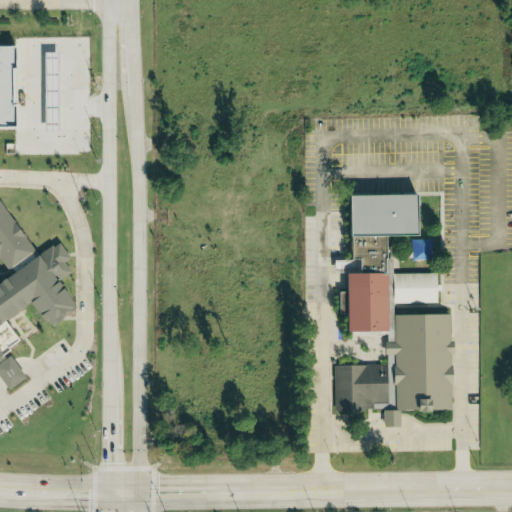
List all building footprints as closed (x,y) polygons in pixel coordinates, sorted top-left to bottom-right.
[(0,45),(14,45),(14,67),(10,67),(11,103),(16,103),(16,129),(0,129),(0,45)] [(342,195),(343,259),(353,259),(353,273),(340,274),(340,292),(335,292),(335,314),(340,314),(341,332),(382,331),(382,303),(434,303),(433,273),(389,274),(389,260),(379,260),(379,236),(410,236),(409,195),(342,195)] [(0,354),(16,344),(0,319),(26,303),(42,327),(71,309),(54,283),(72,271),(53,243),(33,256),(0,204),(0,265),(5,274),(0,277),(0,354)] [(448,411),(447,314),(390,315),(390,342),(381,343),(381,355),(387,355),(388,365),(331,365),(332,411),(376,411),(376,406),(385,405),(385,391),(391,391),(391,410),(380,411),(380,428),(396,427),(396,411),(448,411)] [(0,384),(4,390),(21,378),(6,356),(0,359),(0,384)]
